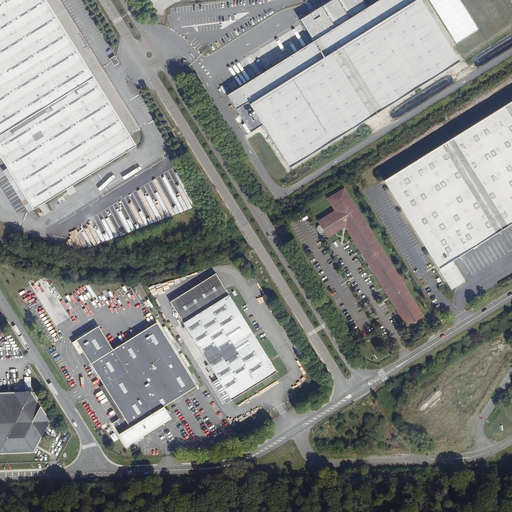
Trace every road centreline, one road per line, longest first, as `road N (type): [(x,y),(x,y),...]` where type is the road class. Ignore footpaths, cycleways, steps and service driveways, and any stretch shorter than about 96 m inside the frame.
road 1 (tertiary): [(365,385),(162,59)]
road 2 (tertiary): [(148,68),(349,395)]
road 3 (tertiary): [(349,395),(236,462),(91,472)]
road 4 (unknown): [(117,76),(151,135),(144,157),(51,218),(27,222),(0,206)]
road 5 (unclassified): [(0,296),(91,445),(91,472)]
road 6 (tertiary): [(511,294),(365,385)]
road 7 (unknown): [(137,298),(70,338),(111,418)]
